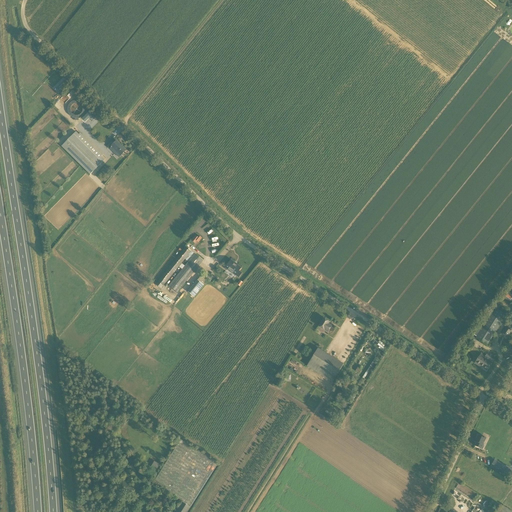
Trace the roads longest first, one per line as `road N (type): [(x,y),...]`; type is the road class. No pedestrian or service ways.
road 1 (unclassified): [(27,0),(27,28),(236,235),(481,396)]
road 2 (motorway): [(53,511),(0,106)]
road 3 (motorway): [(0,210),(37,511)]
road 4 (unknown): [(128,129),(229,0)]
road 5 (unclassified): [(429,511),(481,396)]
